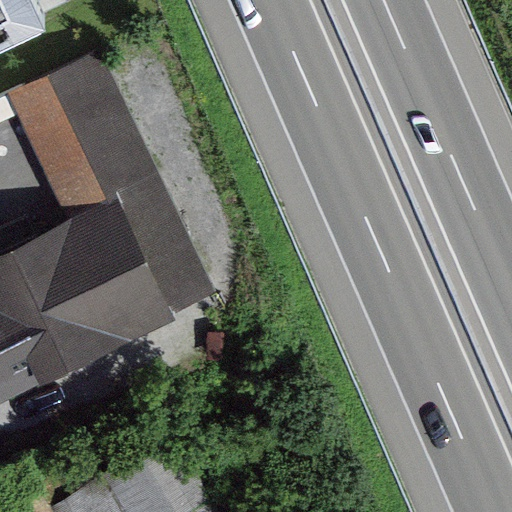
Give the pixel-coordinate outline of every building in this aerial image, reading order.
[(0,0),(0,40),(58,13),(54,4),(52,0),(0,0)] [(57,369),(226,289),(112,50),(29,88),(46,122),(37,126),(82,216),(46,234),(36,215),(0,233),(9,252),(3,254),(57,369)] [(0,396),(57,369),(3,254),(0,255),(0,396)] [(235,511),(184,428),(95,481),(72,443),(41,462),(35,451),(5,469),(30,511),(235,511)] [(30,511),(5,469),(0,471),(0,511),(30,511)]
